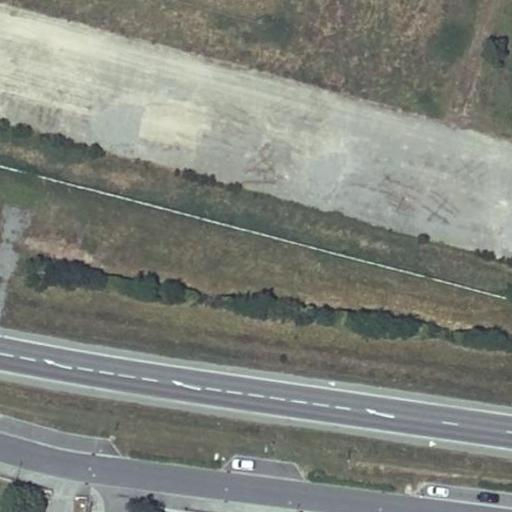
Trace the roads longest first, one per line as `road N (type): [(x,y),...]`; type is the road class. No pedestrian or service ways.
road 1 (secondary): [(0,352),(511,431)]
road 2 (unclassified): [(0,446),(125,474),(423,511)]
